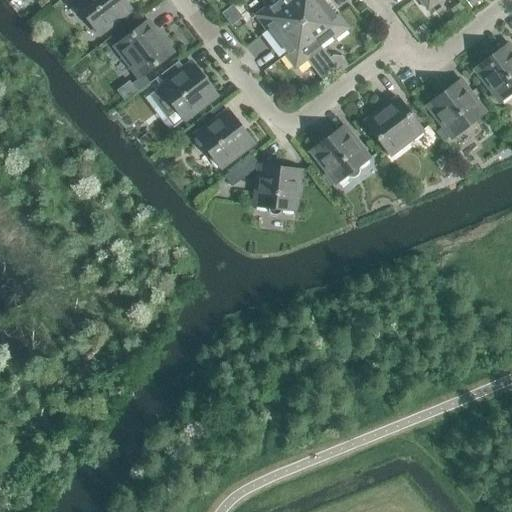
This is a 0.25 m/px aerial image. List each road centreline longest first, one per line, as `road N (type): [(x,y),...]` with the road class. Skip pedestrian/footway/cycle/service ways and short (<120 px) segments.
road 1 (residential): [(403,40),(284,131),(177,0)]
road 2 (residential): [(511,21),(435,78),(403,40)]
